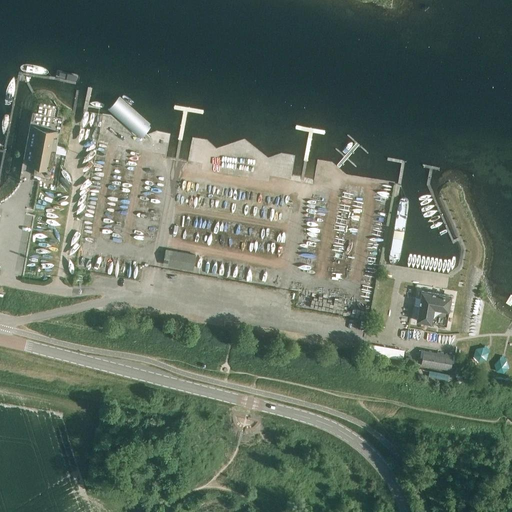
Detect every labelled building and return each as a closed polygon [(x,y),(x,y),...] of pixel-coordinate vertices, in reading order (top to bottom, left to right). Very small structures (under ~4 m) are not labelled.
[(117,98),(107,110),(139,138),(149,127),(117,98)] [(51,177),(60,132),(33,127),(32,133),(37,134),(32,160),(27,159),(25,165),(33,167),(32,173),(51,177)] [(193,269),(195,255),(172,251),(169,265),(193,269)] [(446,326),(452,297),(423,291),(417,321),(446,326)] [(488,352),(489,351),(488,348),(486,345),(483,346),(476,347),(473,355),(479,361),(486,359),(488,352)] [(455,356),(453,355),(423,350),(421,350),(420,357),(422,357),(421,364),(450,370),(452,363),(454,363),(455,356)] [(507,360),(507,357),(504,356),(500,355),(499,359),(494,364),(496,371),(504,372),(508,367),(507,360)]
